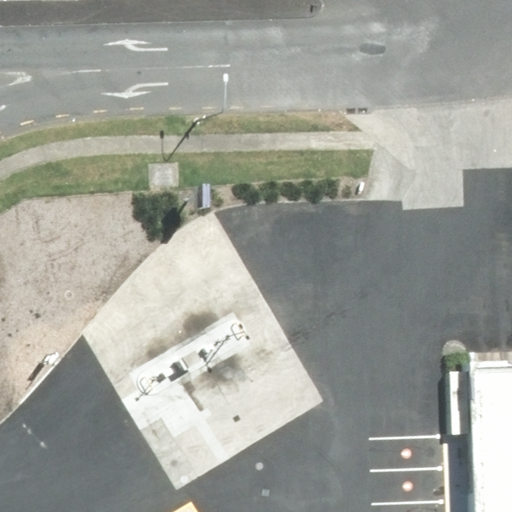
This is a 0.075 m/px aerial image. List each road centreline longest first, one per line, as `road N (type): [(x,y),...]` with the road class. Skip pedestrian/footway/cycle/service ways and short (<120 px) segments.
road 1 (unclassified): [(466,4),(415,29),(361,37),(191,41)]
road 2 (primary): [(191,41),(0,112)]
road 3 (unclassified): [(191,41),(0,47)]
